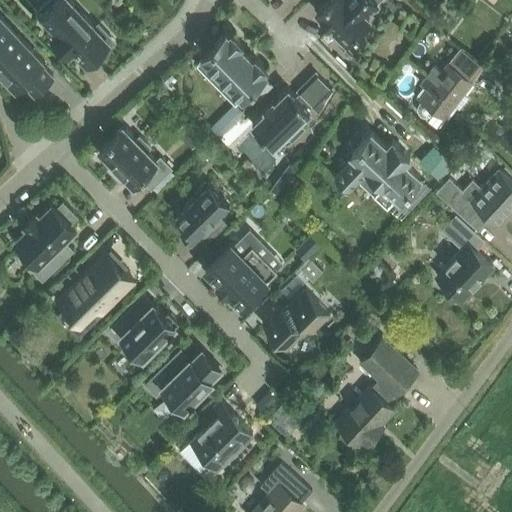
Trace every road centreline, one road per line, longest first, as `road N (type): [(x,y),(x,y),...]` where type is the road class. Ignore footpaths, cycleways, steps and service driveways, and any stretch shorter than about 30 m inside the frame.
road 1 (residential): [(57,149),(270,372)]
road 2 (residential): [(57,149),(194,29),(209,0)]
road 3 (residential): [(378,511),(511,345)]
